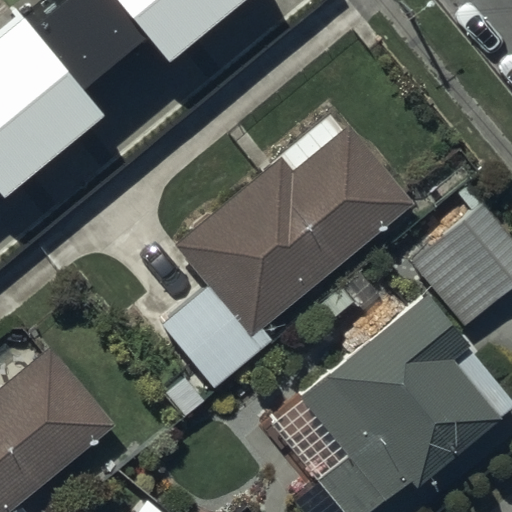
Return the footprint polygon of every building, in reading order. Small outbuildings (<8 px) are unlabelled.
[(19,0),(0,16),(0,193),(2,196),(104,111),(86,90),(147,40),(166,62),(241,0),(19,0)] [(205,278),(157,318),(209,380),(266,332),(257,321),(408,194),(343,116),(287,162),(277,149),(171,238),(205,278)] [(511,234),(479,195),(409,254),(463,318),(511,277),(511,234)] [(318,465),(311,471),(345,511),(350,511),(403,468),(409,476),(508,391),(460,335),(463,332),(419,280),(297,384),(301,389),(273,412),(318,465)] [(0,506),(111,416),(47,338),(0,375),(0,506)] [(166,511),(145,493),(128,511),(166,511)]
